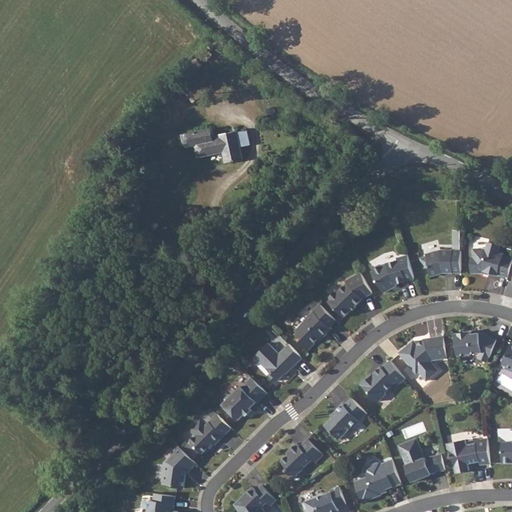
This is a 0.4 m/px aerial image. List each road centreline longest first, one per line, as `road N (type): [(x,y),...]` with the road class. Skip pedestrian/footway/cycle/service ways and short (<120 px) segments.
road 1 (unclassified): [(43,511),(403,144)]
road 2 (residential): [(511,316),(461,306),(393,324),(215,484),(209,511)]
road 3 (unclassified): [(403,144),(346,114),(199,0)]
road 4 (unclassified): [(403,144),(511,198)]
